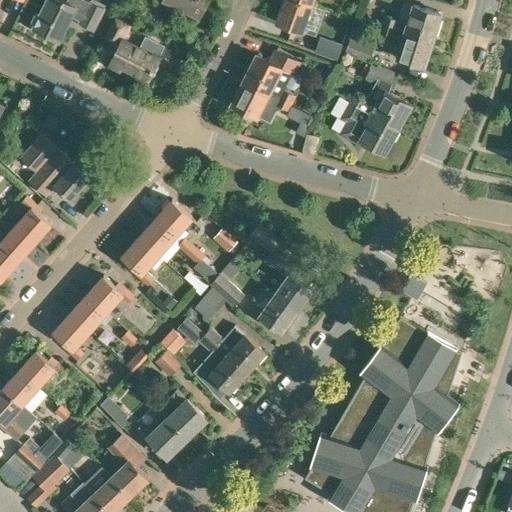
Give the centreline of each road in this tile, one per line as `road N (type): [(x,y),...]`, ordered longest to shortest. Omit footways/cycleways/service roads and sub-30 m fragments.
road 1 (residential): [(171,511),(269,415),(347,317),(411,197)]
road 2 (residential): [(0,333),(174,132)]
road 3 (residential): [(411,197),(174,132)]
road 4 (residential): [(411,197),(450,110),(483,0)]
road 5 (residential): [(174,132),(0,54)]
road 6 (residential): [(257,0),(174,132)]
